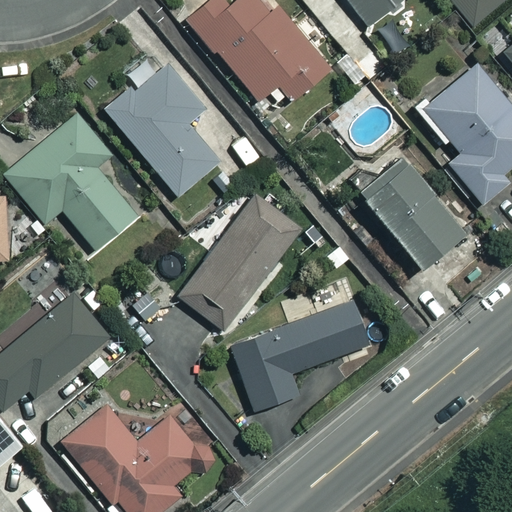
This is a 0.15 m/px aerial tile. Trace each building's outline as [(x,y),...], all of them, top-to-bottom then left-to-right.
[(277,103),(286,95),(289,98),(326,66),(274,6),(267,12),(256,0),(228,0),(226,3),(223,0),(204,0),(185,17),(255,98),(265,89),(277,103)] [(342,0),(362,25),(394,0),(342,0)] [(497,0),(450,0),(468,23),(497,0)] [(511,40),(502,49),(511,61),(511,40)] [(202,109),(166,62),(133,87),(130,83),(102,104),(172,194),(215,161),(185,123),(202,109)] [(511,110),(474,62),(413,110),(440,144),(445,140),(455,153),(446,160),(479,201),(505,181),(498,171),(511,160),(511,110)] [(73,107),(0,167),(0,168),(42,224),(59,211),(88,250),(134,216),(96,166),(110,155),(73,107)] [(461,227),(398,151),(353,188),(417,264),(461,227)] [(300,226),(255,190),(174,292),(219,328),(300,226)] [(108,330),(72,289),(0,350),(0,407),(1,409),(27,387),(33,395),(108,330)] [(365,342),(349,298),(227,341),(251,409),(296,392),(288,370),(365,342)] [(104,400),(56,437),(107,502),(114,497),(126,511),(156,511),(184,492),(175,480),(189,470),(197,471),(204,468),(211,457),(208,446),(192,425),(182,431),(168,413),(135,440),(104,400)] [(0,458),(19,442),(0,420),(0,458)]
